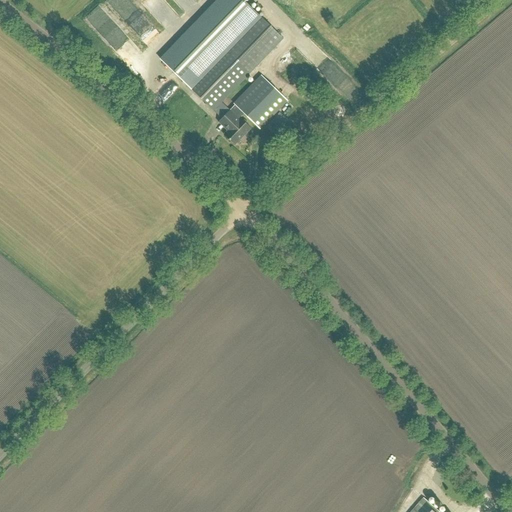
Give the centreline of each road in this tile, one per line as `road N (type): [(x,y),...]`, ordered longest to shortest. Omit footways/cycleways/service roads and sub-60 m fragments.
road 1 (tertiary): [(510,511),(353,323),(243,209)]
road 2 (unclassified): [(0,455),(243,209)]
road 3 (track): [(243,209),(495,0)]
road 4 (tertiary): [(243,209),(0,7)]
